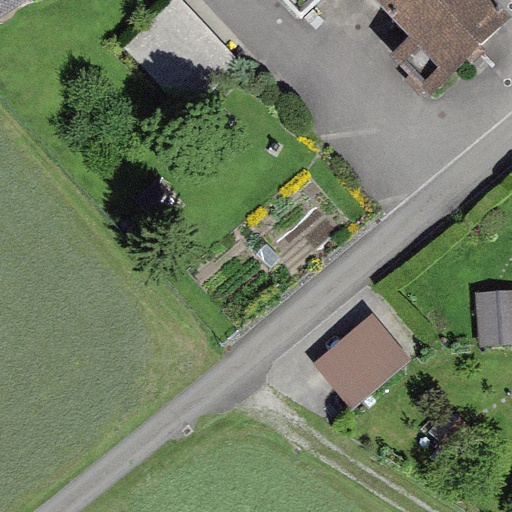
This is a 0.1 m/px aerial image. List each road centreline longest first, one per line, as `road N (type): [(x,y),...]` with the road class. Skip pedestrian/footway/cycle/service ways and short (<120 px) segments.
road 1 (residential): [(511,135),(44,511)]
road 2 (track): [(444,511),(228,368)]
